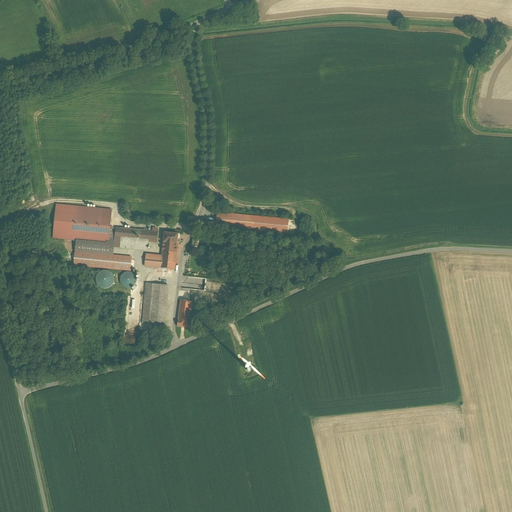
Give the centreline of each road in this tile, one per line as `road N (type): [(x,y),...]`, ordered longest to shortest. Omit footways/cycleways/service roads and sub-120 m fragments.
road 1 (unclassified): [(21,398),(141,367),(377,255),(511,248)]
road 2 (unclassified): [(230,8),(151,42),(0,73)]
road 3 (unknown): [(145,247),(168,248),(186,347)]
